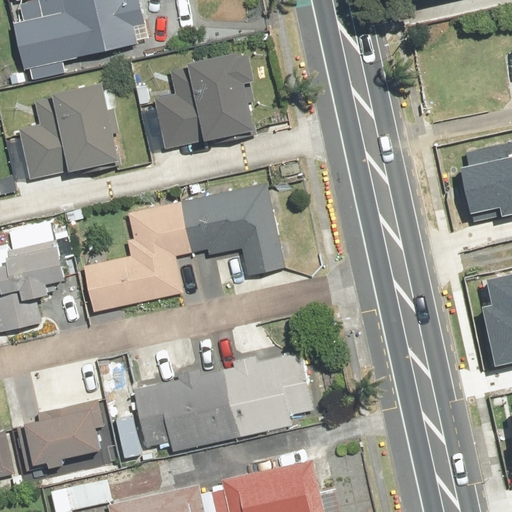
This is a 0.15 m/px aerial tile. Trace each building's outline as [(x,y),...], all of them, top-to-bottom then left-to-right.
[(20,0),(25,18),(15,21),(26,69),(31,68),(33,79),(67,72),(64,60),(140,44),(136,24),(146,22),(141,0),(16,0),(17,0),(18,0),(20,0)] [(176,93),(155,97),(165,146),(256,128),(251,102),(256,101),(252,80),(256,79),(250,49),(189,61),(190,66),(171,69),(176,93)] [(109,79),(40,94),(45,118),(21,123),(32,175),(126,155),(109,79)] [(511,143),(461,155),(476,223),(511,214),(511,143)] [(132,255),(85,265),(95,310),(185,291),(177,254),(209,247),(211,254),(242,247),(248,275),(286,267),(268,183),(130,213),(135,238),(128,239),(132,255)] [(9,263),(0,264),(0,327),(0,330),(44,321),(39,294),(50,292),(48,281),(67,278),(60,245),(7,256),(9,263)] [(487,299),(500,357),(511,354),(511,267),(491,273),(496,297),(487,299)] [(180,379),(134,388),(147,447),(170,442),(172,452),(294,425),(292,416),(315,411),(302,352),(258,362),(257,357),(234,362),(236,367),(203,374),(201,368),(178,373),(180,379)] [(26,424),(18,426),(29,478),(105,462),(97,426),(106,424),(100,397),(39,410),(40,417),(26,420),(26,424)] [(0,483),(24,479),(14,428),(0,431),(0,483)] [(316,511),(305,465),(223,485),(229,511),(316,511)] [(200,483),(109,503),(110,511),(227,511),(223,489),(202,493),(200,483)] [(78,511),(73,485),(57,489),(62,511),(61,511),(78,511)]
